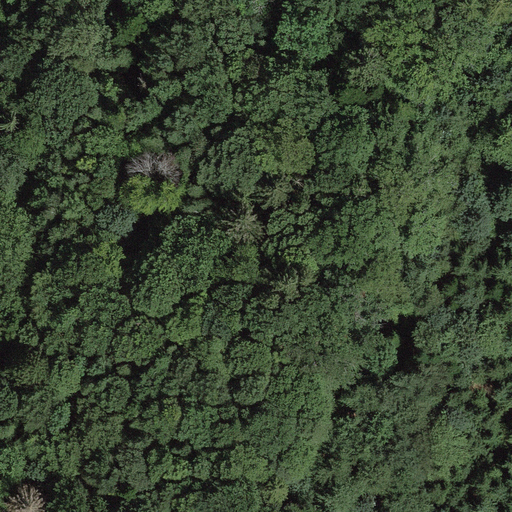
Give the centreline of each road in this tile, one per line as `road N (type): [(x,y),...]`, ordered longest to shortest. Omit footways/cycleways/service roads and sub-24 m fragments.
road 1 (track): [(319,511),(341,286),(441,232),(467,231)]
road 2 (track): [(511,331),(433,158)]
